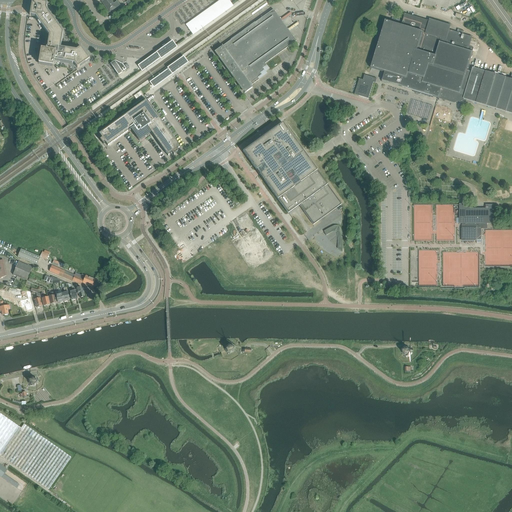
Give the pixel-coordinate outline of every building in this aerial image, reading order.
[(100,0),(109,13),(119,5),(117,2),(114,4),(110,0),(100,0)] [(189,30),(193,35),(233,6),(228,0),(220,0),(186,25),(187,27),(189,30)] [(41,3),(41,2),(32,1),(29,16),(35,17),(49,36),(46,50),(40,49),(38,62),(40,64),(53,67),(54,61),(74,64),(77,69),(89,60),(84,52),(83,52),(60,48),(63,32),(41,3)] [(215,52),(243,91),(245,93),(253,88),(251,86),(259,80),(257,78),(261,75),(260,73),(264,71),(262,69),(266,66),(265,64),(296,42),(296,41),(290,33),(273,10),(223,46),(222,45),(222,48),(215,52)] [(429,21),(416,17),(416,19),(404,15),(401,26),(386,21),(383,29),(379,28),(370,58),(374,59),(372,68),(384,71),(381,81),(389,84),(389,83),(414,90),(415,92),(417,93),(419,94),(422,93),(455,103),(457,101),(460,102),(463,101),(463,99),(511,113),(511,79),(510,79),(473,68),(471,72),(467,71),(472,52),(468,51),(469,46),(474,48),(476,42),(471,41),(472,37),(463,34),(464,31),(458,29),(457,33),(449,30),(450,26),(430,19),(429,21)] [(172,40),(138,65),(141,69),(142,71),(160,58),(161,59),(177,47),(172,40)] [(167,67),(168,69),(150,82),(154,87),(189,62),(185,57),(184,55),(167,67)] [(122,65),(116,61),(115,61),(114,61),(110,64),(117,74),(121,71),(122,72),(126,70),(123,65),(122,65)] [(355,94),(355,95),(359,96),(368,99),(373,82),(374,80),(375,78),(368,76),(365,75),(365,76),(363,80),(360,79),(355,94)] [(140,92),(134,96),(136,100),(142,95),(140,92)] [(178,152),(177,150),(180,147),(146,100),(134,109),(131,110),(128,113),(99,134),(102,139),(100,140),(106,148),(131,129),(139,141),(151,133),(168,156),(172,153),(173,155),(178,152)] [(283,123),(243,152),(253,165),(253,166),(256,169),(256,170),(259,174),(286,211),(287,211),(297,203),(299,205),(313,225),(339,206),(342,204),(308,158),(302,149),(283,123)] [(481,239),(481,229),(487,229),(487,223),(492,223),(492,205),(486,205),(486,209),(472,209),(472,205),(460,205),(460,224),(466,224),(466,227),(462,227),(462,241),(477,241),(477,239),(481,239)] [(333,226),(324,231),(326,236),(333,232),(335,232),(337,234),(337,238),(337,249),(342,251),(342,248),(343,244),(342,240),(342,236),(341,231),(341,229),(340,227),(339,226),(337,225),(334,226),(333,226)] [(40,258),(21,249),(18,257),(37,265),(40,258)] [(42,252),(40,257),(47,260),(49,255),(50,253),(45,250),(44,253),(42,252)] [(32,268),(18,262),(13,275),(27,281),(32,268)] [(82,285),(83,283),(85,283),(85,284),(92,287),(95,280),(86,276),(85,278),(76,273),(75,275),(52,266),(49,271),(82,285)] [(77,294),(79,293),(80,297),(84,296),(83,292),(84,292),(83,289),(77,286),(77,288),(76,288),(77,294)] [(64,301),(62,294),(58,294),(57,291),(55,292),(58,303),(64,301)] [(48,292),(51,304),(57,303),(54,292),(50,293),(50,292),(48,292)] [(41,294),(44,306),(50,304),(48,297),(44,298),(43,293),(41,294)] [(43,306),(40,295),(37,296),(38,299),(34,300),(36,307),(43,306)] [(29,298),(19,301),(21,308),(24,307),(25,310),(26,310),(26,311),(31,309),(31,308),(29,298)] [(0,300),(0,311),(1,311),(2,315),(8,314),(8,310),(10,309),(9,305),(3,306),(2,302),(0,302),(0,300)] [(232,345),(230,345),(229,344),(226,347),(225,350),(227,354),(228,353),(230,354),(231,354),(234,352),(235,349),(233,345),(232,345)] [(405,347),(402,350),(402,353),(405,356),(408,356),(411,353),(412,350),(408,347),(405,347)] [(38,381),(38,380),(36,378),(32,377),(30,379),(29,378),(28,383),(29,383),(30,385),(30,386),(34,387),(34,386),(36,385),(37,385),(38,381)] [(0,455),(2,457),(21,430),(0,415),(0,455)] [(25,425),(21,430),(2,457),(29,476),(52,443),(25,425)] [(52,442),(52,443),(29,476),(50,491),(73,457),(52,442)] [(14,476),(0,465),(0,471),(7,477),(8,476),(12,479),(14,476)]
